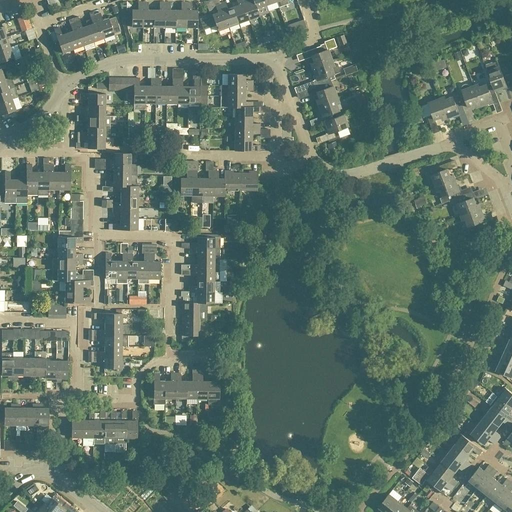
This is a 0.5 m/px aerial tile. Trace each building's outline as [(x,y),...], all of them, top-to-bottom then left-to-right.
[(212,16),(200,20),(204,31),(216,27),(218,32),(229,29),(220,5),(218,0),(215,0),(213,1),(215,7),(218,14),(212,16)] [(239,25),(249,21),(241,0),(235,0),(238,7),(233,9),(239,25)] [(253,1),(248,3),(246,0),(241,0),(249,21),(259,18),(257,11),(253,1)] [(252,0),(253,1),(257,11),(267,7),(264,0),(252,0)] [(290,5),(287,0),(275,0),(277,4),(279,9),(290,5)] [(132,29),(143,29),(143,3),(138,3),(138,11),(132,11),(132,29)] [(143,3),(143,29),(154,29),(154,11),(148,11),(148,3),(143,3)] [(159,11),(154,11),(154,29),(165,29),(165,3),(159,4),(159,7),(159,11)] [(165,29),(176,29),(176,11),(171,11),(171,7),(170,7),(170,3),(165,3),(165,29)] [(229,29),(239,25),(233,9),(228,11),(225,3),(220,5),(229,29)] [(176,29),(186,29),(186,4),(181,4),(181,11),(176,11),(176,29)] [(186,4),(186,29),(198,29),(197,12),(192,12),(192,4),(186,4)] [(87,27),(93,44),(104,40),(95,16),(94,13),(89,15),(91,21),(86,23),(88,27),(87,27)] [(108,20),(103,22),(100,15),(95,16),(104,40),(114,36),(121,33),(115,19),(109,21),(108,20)] [(83,47),(93,44),(87,27),(82,29),(79,19),(74,20),(83,47)] [(497,37),(511,33),(508,19),(493,24),(497,37)] [(67,35),(73,51),(83,47),(74,20),(69,22),(73,32),(67,35)] [(303,22),(298,24),(300,31),(306,29),(303,22)] [(63,55),(73,51),(67,35),(62,36),(60,29),(54,31),(63,55)] [(343,37),(337,39),(340,47),(346,45),(343,37)] [(7,39),(0,41),(0,52),(10,49),(7,39)] [(313,69),(332,62),(328,52),(336,49),(333,40),(324,43),(325,46),(307,52),(309,58),(312,58),(314,64),(311,65),(313,69)] [(10,49),(0,52),(0,63),(14,59),(10,49)] [(332,62),(313,69),(317,81),(314,82),(316,87),(331,82),(333,81),(331,76),(340,73),(337,65),(333,66),(332,62)] [(498,62),(485,67),(495,92),(507,88),(508,90),(511,87),(511,85),(509,76),(504,78),(498,62)] [(30,71),(33,81),(39,79),(35,69),(30,71)] [(192,88),(188,88),(188,105),(187,105),(187,110),(199,110),(199,69),(192,69),(192,80),(193,80),(193,84),(192,84),(192,88)] [(227,86),(252,86),(252,82),(245,82),(245,75),(227,75),(227,86)] [(5,81),(0,82),(0,94),(9,91),(14,89),(10,79),(5,81)] [(33,81),(27,83),(31,94),(42,90),(40,86),(37,79),(33,81)] [(133,105),(145,105),(145,88),(140,88),(140,79),(134,79),(133,79),(133,92),(133,105)] [(155,105),(156,80),(151,80),(151,88),(145,88),(145,105),(155,105)] [(156,80),(155,105),(166,105),(166,88),(161,88),(161,80),(156,80)] [(177,105),(177,80),(172,80),(172,88),(166,88),(166,105),(177,105)] [(187,105),(188,105),(188,88),(183,88),(183,80),(182,80),(177,80),(177,105),(187,105)] [(318,106),(337,99),(331,82),(316,87),(299,94),(300,99),(316,93),(319,100),(316,101),(318,106)] [(481,106),(474,87),(470,89),(469,86),(467,84),(465,84),(462,85),(461,87),(460,89),(461,91),(465,102),(461,104),(464,112),(468,110),(467,108),(474,105),(475,108),(481,106)] [(474,87),(481,106),(491,102),(492,104),(498,102),(495,95),(490,97),(486,85),(479,88),(478,85),(474,87)] [(252,92),(252,86),(227,86),(221,86),(222,97),(245,98),(244,92),(252,92)] [(9,91),(0,94),(0,105),(12,101),(18,99),(14,89),(9,91)] [(88,106),(106,107),(106,96),(81,95),(81,101),(88,101),(88,106)] [(222,97),(222,109),(234,109),(234,108),(252,108),(252,107),(252,103),(244,103),(245,98),(222,97)] [(440,100),(447,118),(458,114),(459,117),(464,115),(463,112),(464,112),(461,104),(456,106),(453,98),(445,100),(444,98),(440,100)] [(324,123),(329,121),(338,118),(336,113),(338,112),(336,105),(339,104),(337,99),(318,106),(322,118),(320,119),(322,124),(324,123)] [(447,118),(440,100),(427,104),(432,116),(427,117),(430,125),(435,123),(434,120),(440,118),(441,120),(447,118)] [(12,101),(0,105),(0,116),(16,111),(12,101)] [(80,112),(80,117),(106,117),(106,107),(88,106),(88,112),(80,112)] [(234,108),(234,109),(234,119),(252,119),(252,114),(260,114),(260,107),(252,107),(252,108),(234,108)] [(329,121),(324,123),(328,135),(326,136),(328,141),(335,138),(333,133),(347,128),(343,116),(338,118),(329,121)] [(88,123),(88,129),(110,129),(110,117),(106,117),(80,117),(71,117),(71,123),(88,123)] [(234,130),(260,130),(260,125),(252,125),(252,119),(234,119),(234,130)] [(429,124),(415,128),(420,144),(434,139),(429,124)] [(75,138),(106,139),(110,139),(110,129),(88,129),(88,134),(75,134),(75,138)] [(235,140),(252,141),(252,135),(260,135),(260,130),(234,130),(235,140)] [(366,163),(380,157),(370,132),(355,138),(366,163)] [(36,145),(46,145),(46,136),(36,136),(36,145)] [(106,151),(106,139),(75,138),(75,144),(88,144),(88,151),(106,151)] [(252,141),(235,140),(235,152),(260,152),(260,147),(252,147),(252,141)] [(105,166),(130,166),(130,154),(113,154),(113,160),(105,160),(105,166)] [(37,174),(37,191),(37,197),(48,197),(48,191),(48,166),(49,166),(49,160),(44,160),(44,170),(42,173),(42,174),(37,174)] [(429,171),(430,176),(435,188),(454,181),(452,175),(450,176),(445,165),(429,171)] [(27,173),(27,191),(27,197),(37,197),(37,191),(37,174),(33,174),(33,166),(26,166),(26,173),(27,173)] [(49,166),(48,166),(48,191),(59,191),(59,174),(54,174),(54,166),(49,166)] [(65,174),(59,174),(59,191),(70,191),(70,166),(65,166),(65,174)] [(105,166),(105,170),(113,170),(113,177),(136,177),(136,166),(130,166),(105,166)] [(171,181),(171,202),(180,202),(180,197),(191,197),(192,171),(186,171),(186,179),(180,179),(180,181),(171,181)] [(191,203),(202,203),(202,179),(196,179),(196,172),(192,171),(191,197),(191,203)] [(202,179),(202,203),(213,203),(213,197),(213,172),(208,172),(207,179),(202,179)] [(218,172),(213,172),(213,197),(224,197),(224,191),(223,191),(223,180),(218,180),(218,172)] [(223,172),(223,180),(223,191),(224,191),(240,191),(240,174),(233,174),(233,172),(223,172)] [(248,174),(240,174),(240,191),(257,191),(257,172),(248,172),(248,174)] [(27,173),(26,173),(21,173),(21,181),(16,181),(16,205),(27,205),(27,199),(27,197),(27,191),(27,173)] [(5,205),(16,205),(16,181),(11,181),(11,174),(5,174),(5,205)] [(105,187),(113,187),(130,187),(130,186),(136,186),(136,177),(113,177),(113,181),(105,181),(105,187)] [(454,181),(435,188),(436,193),(440,192),(442,198),(440,199),(442,205),(463,197),(460,191),(458,192),(454,181)] [(120,198),(138,198),(138,186),(136,186),(130,186),(130,187),(113,187),(113,192),(120,192),(120,198)] [(461,217),(480,209),(478,205),(476,206),(473,199),(475,199),(473,193),(466,196),(468,200),(456,205),(461,217)] [(112,209),(138,209),(138,198),(120,198),(120,204),(112,203),(112,209)] [(37,204),(37,216),(48,215),(47,203),(37,204)] [(120,219),(138,220),(138,209),(112,209),(112,214),(120,214),(120,219)] [(480,209),(461,217),(463,222),(465,221),(468,228),(477,224),(479,230),(489,226),(486,220),(484,221),(480,209)] [(112,225),(112,231),(138,231),(138,220),(120,219),(120,225),(112,225)] [(166,220),(166,232),(174,232),(174,220),(166,220)] [(26,245),(27,234),(17,234),(16,245),(26,245)] [(81,244),(81,238),(70,238),(58,238),(58,249),(73,249),(73,244),(81,244)] [(181,249),(189,250),(189,249),(220,250),(220,239),(197,238),(197,247),(195,247),(193,244),(181,244),(181,249)] [(73,249),(58,249),(58,260),(81,260),(82,255),(73,255),(73,249)] [(138,280),(138,262),(133,262),(133,249),(128,249),(128,255),(127,255),(127,280),(138,280)] [(189,249),(189,250),(189,255),(196,255),(196,260),(220,260),(220,250),(189,249)] [(105,255),(105,279),(116,280),(116,262),(111,262),(111,255),(105,255)] [(122,259),(121,260),(121,262),(116,262),(116,280),(116,285),(127,285),(127,280),(127,255),(122,255),(122,259)] [(144,263),(138,262),(138,280),(138,285),(149,285),(149,280),(149,255),(144,255),(144,263)] [(154,255),(149,255),(149,280),(160,280),(160,263),(154,263),(154,255)] [(13,269),(25,269),(25,259),(13,259),(13,269)] [(52,260),(52,271),(74,271),(74,267),(76,267),(77,265),(81,265),(81,260),(58,260),(52,260)] [(220,260),(196,260),(196,266),(189,266),(189,271),(215,271),(220,271),(220,260)] [(52,282),(65,282),(83,282),(83,281),(91,281),(91,278),(82,278),(82,275),(77,275),(75,273),(74,273),(74,271),(52,271),(52,282)] [(215,271),(189,271),(181,271),(181,276),(196,276),(196,282),(215,282),(220,282),(220,271),(215,271)] [(65,292),(82,292),(82,287),(90,287),(93,287),(93,281),(91,281),(83,281),(83,282),(65,282),(65,292)] [(215,282),(196,282),(196,286),(194,286),(193,287),(189,287),(189,292),(215,293),(215,282)] [(90,304),(90,298),(82,298),(82,292),(65,292),(65,304),(90,304)] [(196,303),(196,304),(207,304),(221,304),(221,293),(215,293),(189,292),(181,292),(180,298),(196,298),(196,303)] [(138,305),(138,296),(129,296),(129,305),(138,305)] [(147,296),(138,296),(138,305),(147,305),(147,296)] [(511,309),(511,303),(505,301),(503,306),(511,309)] [(180,303),(180,312),(182,313),(182,320),(200,320),(200,313),(207,313),(207,304),(196,304),(196,303),(182,303),(180,303)] [(105,320),(104,325),(122,325),(122,314),(91,314),(91,320),(105,320)] [(180,328),(180,337),(200,337),(200,320),(182,320),(182,328),(180,328)] [(89,336),(122,336),(122,325),(104,325),(104,331),(89,331),(89,336)] [(102,343),(104,343),(104,347),(122,347),(127,347),(128,336),(122,336),(89,336),(89,341),(101,341),(102,343)] [(511,354),(511,341),(509,340),(507,346),(500,343),(498,348),(511,354)] [(122,347),(104,347),(104,351),(102,351),(101,353),(89,353),(89,358),(122,358),(122,347)] [(511,366),(511,354),(498,348),(495,353),(502,356),(500,361),(511,366)] [(7,380),(12,380),(13,359),(13,354),(1,354),(1,376),(7,376),(7,380)] [(122,358),(89,358),(89,363),(104,363),(104,369),(122,370),(122,358)] [(23,377),(23,359),(13,359),(12,380),(17,380),(17,377),(23,377)] [(29,380),(34,380),(34,359),(23,359),(23,377),(29,377),(29,380)] [(45,379),(45,359),(41,359),(34,359),(34,380),(39,380),(39,377),(44,377),(44,379),(45,379)] [(51,383),(56,383),(56,362),(46,362),(46,359),(45,359),(45,379),(51,379),(51,383)] [(511,366),(500,361),(497,367),(491,364),(488,369),(511,379),(511,366)] [(56,362),(56,383),(61,383),(61,379),(67,379),(67,362),(56,362)] [(165,405),(165,400),(165,382),(160,382),(160,374),(154,374),(154,405),(165,405)] [(176,400),(176,374),(171,374),(171,382),(165,382),(165,400),(176,400)] [(176,400),(187,400),(187,382),(181,382),(181,374),(176,374),(176,400)] [(198,400),(198,374),(192,374),(192,382),(187,382),(187,400),(198,400)] [(198,400),(208,400),(208,382),(202,382),(202,375),(198,374),(198,400)] [(208,400),(208,406),(220,406),(220,400),(220,374),(213,374),(213,382),(208,382),(208,400)] [(497,398),(511,409),(511,394),(505,389),(497,398)] [(490,407),(511,423),(511,422),(511,417),(508,414),(511,409),(497,398),(490,407)] [(4,427),(15,427),(15,405),(10,405),(10,409),(4,409),(4,427)] [(26,427),(26,409),(20,409),(20,405),(15,405),(15,427),(26,427)] [(26,427),(37,427),(37,405),(32,405),(32,409),(26,409),(26,427)] [(37,427),(37,432),(48,432),(48,427),(48,409),(42,409),(42,405),(37,405),(37,427)] [(484,416),(498,427),(502,423),(508,427),(511,423),(490,407),(484,416)] [(82,439),(82,421),(83,421),(83,412),(78,412),(78,421),(71,421),(71,439),(82,439)] [(93,439),(93,421),(94,421),(94,412),(89,412),(89,422),(83,421),(82,421),(82,439),(93,439)] [(93,439),(93,445),(104,445),(104,422),(105,422),(105,414),(105,412),(100,412),(100,418),(100,422),(94,421),(93,421),(93,439)] [(111,422),(105,422),(104,422),(104,445),(115,445),(115,439),(115,422),(116,422),(116,412),(111,412),(111,422)] [(132,422),(127,422),(126,422),(126,440),(137,440),(137,412),(132,412),(132,422)] [(126,440),(126,422),(127,422),(127,413),(121,413),(121,422),(116,422),(115,422),(115,439),(115,445),(125,445),(126,440)] [(476,425),(497,441),(501,437),(495,432),(498,427),(484,416),(476,425)] [(488,441),(493,445),(494,446),(497,441),(476,425),(469,434),(484,445),(488,441)] [(511,432),(502,445),(507,448),(511,442),(511,432)] [(454,444),(468,456),(472,451),(478,456),(482,451),(461,435),(454,444)] [(447,453),(468,470),(471,465),(464,460),(468,456),(454,444),(447,453)] [(440,462),(454,473),(458,469),(464,474),(468,470),(447,453),(440,462)] [(433,471),(454,487),(457,483),(451,478),(454,473),(440,462),(433,471)] [(479,468),(467,483),(476,490),(493,469),(489,465),(484,472),(479,468)] [(440,492),(444,487),(451,492),(454,487),(433,471),(429,476),(420,469),(412,479),(421,486),(426,481),(440,492)] [(493,469),(476,490),(485,497),(497,482),(493,479),(498,472),(493,469)] [(207,509),(227,493),(215,478),(203,487),(209,495),(201,501),(207,509)] [(502,486),(497,482),(485,497),(494,504),(511,483),(507,480),(502,486)] [(511,483),(494,504),(503,511),(511,499),(511,493),(510,492),(511,490),(511,483)] [(389,495),(378,509),(381,511),(390,511),(398,502),(397,502),(401,497),(392,490),(389,495)] [(41,508),(46,511),(63,511),(65,511),(66,511),(76,511),(55,495),(46,505),(44,503),(41,508)] [(511,511),(511,499),(503,511),(504,511),(511,511)] [(404,511),(407,509),(398,502),(390,511),(404,511)]
